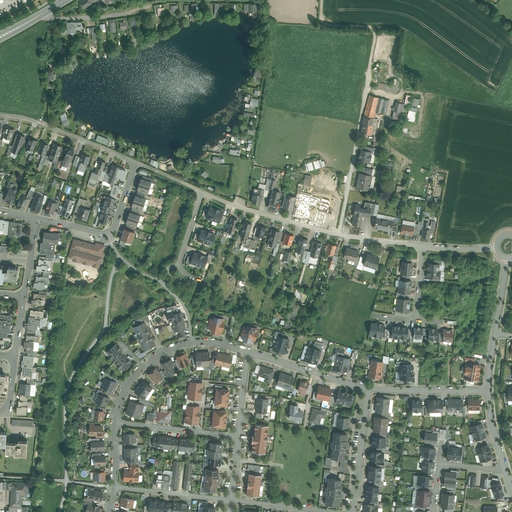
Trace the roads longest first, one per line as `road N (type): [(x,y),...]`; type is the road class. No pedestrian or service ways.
road 1 (residential): [(114,421),(134,374),(162,352),(202,342),(247,352)]
road 2 (unclassified): [(338,236),(367,85)]
road 3 (residential): [(36,218),(109,230),(135,162)]
road 4 (residential): [(338,236),(201,191)]
road 5 (residential): [(135,162),(0,115)]
road 6 (track): [(367,85),(374,29),(322,24),(321,0)]
road 7 (residential): [(114,421),(238,436)]
road 8 (residential): [(367,387),(353,511)]
road 9 (residential): [(367,387),(487,390)]
